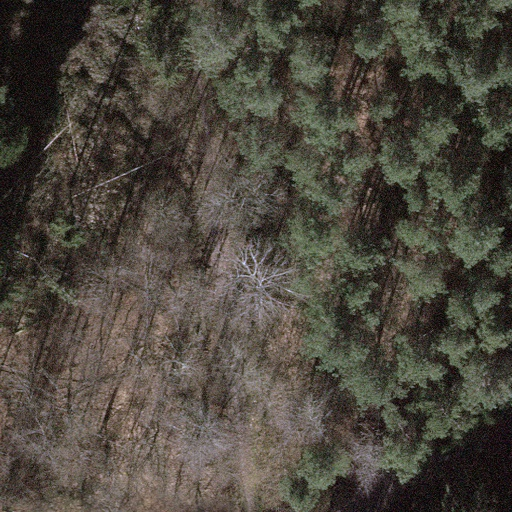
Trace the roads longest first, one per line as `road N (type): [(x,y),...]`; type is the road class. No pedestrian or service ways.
road 1 (track): [(261,511),(217,197),(179,0)]
road 2 (track): [(511,405),(345,511)]
